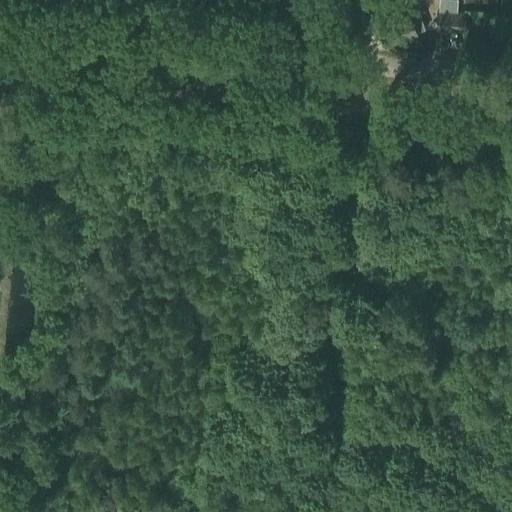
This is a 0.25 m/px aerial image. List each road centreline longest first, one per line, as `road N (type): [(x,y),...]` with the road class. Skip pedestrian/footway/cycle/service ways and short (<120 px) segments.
road 1 (unclassified): [(0,36),(358,66)]
road 2 (unclassified): [(358,66),(511,78)]
